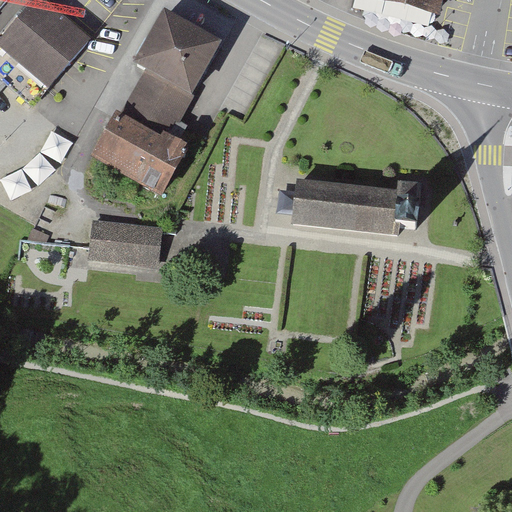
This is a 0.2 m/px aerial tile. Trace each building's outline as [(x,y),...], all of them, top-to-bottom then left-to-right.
[(91,45),(39,0),(38,0),(0,45),(0,82),(7,89),(34,112),(91,45)] [(21,0),(1,0),(7,5),(13,9),(21,0)] [(440,21),(445,0),(371,0),(372,0),(371,3),(440,21)] [(134,72),(144,78),(121,119),(162,143),(165,138),(179,147),(188,130),(181,126),(223,51),(165,18),(134,72)] [(162,143),(121,119),(118,117),(92,164),(164,203),(190,153),(179,147),(165,138),(162,143)] [(398,196),(298,184),(293,231),(401,243),(401,236),(418,237),(423,188),(399,186),(398,196)] [(164,232),(93,224),(90,249),(88,263),(161,272),(163,234),(164,232)]
